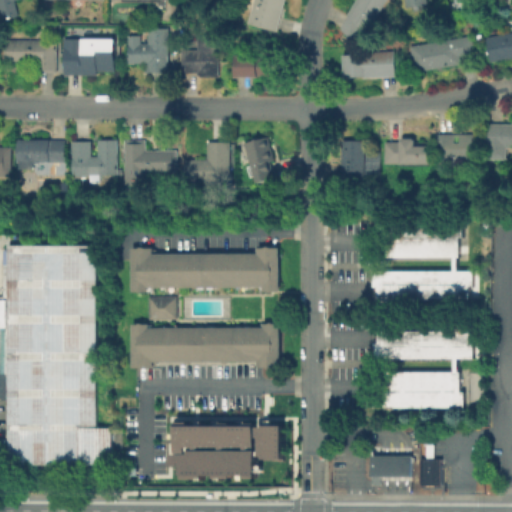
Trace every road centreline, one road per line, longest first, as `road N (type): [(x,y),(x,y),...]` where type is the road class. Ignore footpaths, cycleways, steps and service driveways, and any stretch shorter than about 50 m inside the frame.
road 1 (residential): [(511,86),(363,107),(91,106)]
road 2 (residential): [(308,221),(307,417)]
